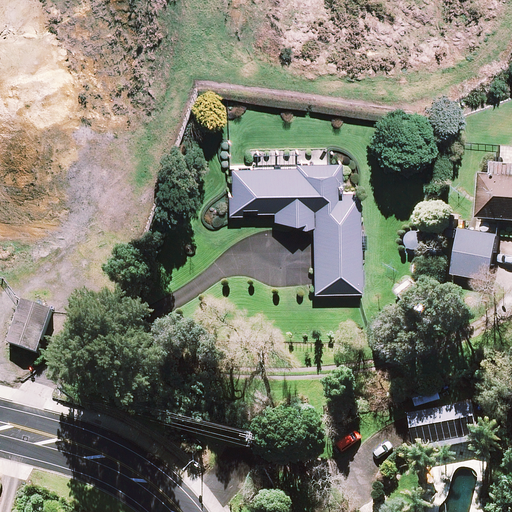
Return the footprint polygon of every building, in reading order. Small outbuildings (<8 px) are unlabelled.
[(339,191),(338,161),(267,163),(267,166),(229,167),(230,211),(273,210),(273,217),(311,216),(313,290),(360,289),(358,190),(339,191)] [(511,162),(495,162),(494,175),(481,175),(479,218),(511,219),(511,162)] [(498,235),(462,230),(456,274),(492,279),(498,235)] [(421,286),(413,277),(396,292),(404,301),(421,286)] [(53,312),(24,302),(9,344),(38,354),(53,312)] [(438,386),(412,394),(416,408),(442,401),(438,386)] [(477,436),(472,407),(413,415),(418,445),(477,436)]
